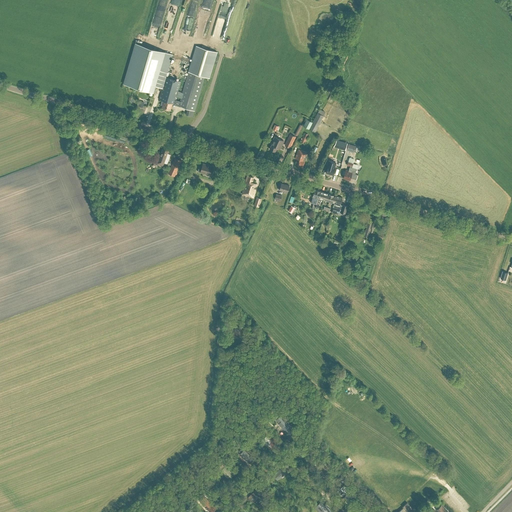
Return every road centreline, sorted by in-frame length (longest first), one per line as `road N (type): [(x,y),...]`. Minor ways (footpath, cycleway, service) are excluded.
road 1 (tertiary): [(511,238),(0,84)]
road 2 (track): [(248,511),(235,490),(279,452),(326,495),(311,509),(286,480)]
